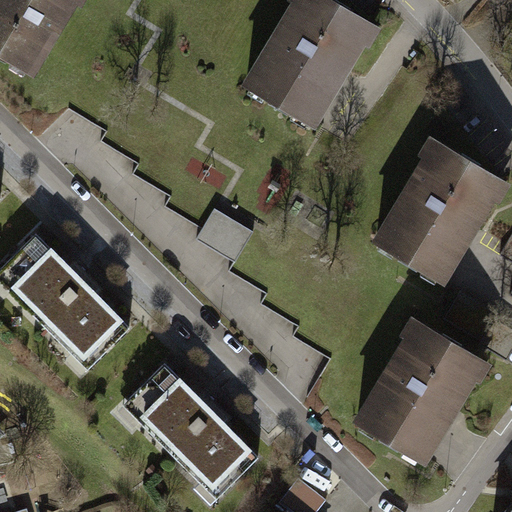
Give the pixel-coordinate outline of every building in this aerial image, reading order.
[(0,0),(0,47),(9,53),(9,58),(33,72),(76,0),(0,0)] [(332,1),(331,0),(300,0),(249,85),(273,99),(276,96),(292,105),(291,110),(314,124),(374,26),(349,11),(346,15),(331,5),(332,1)] [(295,333),(334,357),(351,329),(313,307),(319,297),(281,274),(287,265),(249,242),(255,232),(217,209),(223,200),(185,177),(191,167),(153,144),(159,135),(121,112),(127,102),(88,79),(72,106),(110,129),(104,138),(141,161),(136,170),(173,193),(168,203),(205,225),(199,235),(237,258),(231,268),(269,291),(264,300),(301,323),(295,333)] [(461,156),(438,142),(379,240),(403,255),(407,252),(421,260),(420,265),(445,280),(504,181),(480,167),(476,170),(462,160),(461,156)] [(71,268),(38,234),(1,271),(18,287),(13,292),(73,352),(78,347),(95,364),(131,328),(98,295),(104,289),(77,262),(71,268)] [(511,257),(511,236),(503,252),(511,257)] [(481,344),(506,359),(511,348),(511,328),(496,319),(498,316),(460,294),(445,319),(482,341),(481,344)] [(442,336),(419,323),(360,420),(384,434),(388,432),(402,440),(401,445),(425,459),(484,362),(460,347),(457,349),(442,340),(442,336)] [(200,396),(167,363),(130,400),(146,416),(141,421),(201,482),(207,477),(223,494),(260,457),(227,424),(233,418),(205,391),(200,396)] [(317,511),(328,499),(300,478),(281,503),(292,511),(317,511)]
